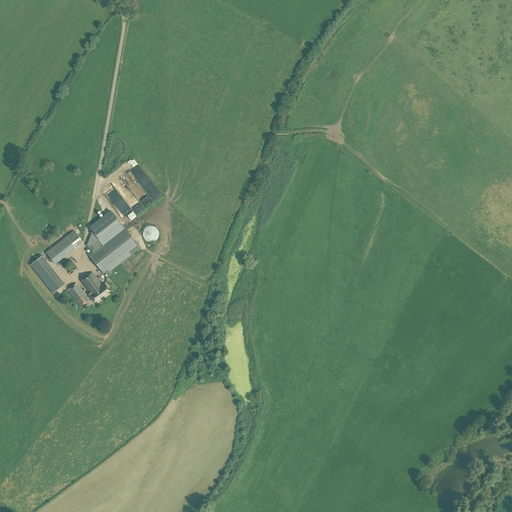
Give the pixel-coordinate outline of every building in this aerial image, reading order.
[(129,206),(123,210),(131,220),(137,215),(129,206)] [(140,248),(112,212),(91,228),(102,242),(87,253),(104,276),(140,248)] [(142,234),(143,236),(143,237),(144,239),(145,240),(146,241),(147,242),(149,242),(151,242),(152,242),(154,242),(155,241),(156,240),(157,239),(158,238),(158,237),(159,235),(159,234),(159,232),(158,230),(157,229),(156,228),(155,227),(154,227),(152,226),(151,226),(150,226),(148,226),(146,227),(145,229),(144,230),(143,231),(143,232),(142,234)] [(54,265),(82,242),(73,232),(45,254),(54,265)] [(53,294),(64,285),(41,257),(30,266),(53,294)] [(81,281),(90,294),(88,294),(94,302),(110,291),(104,283),(102,285),(93,272),(81,281)] [(67,290),(80,308),(90,301),(77,283),(67,290)]
